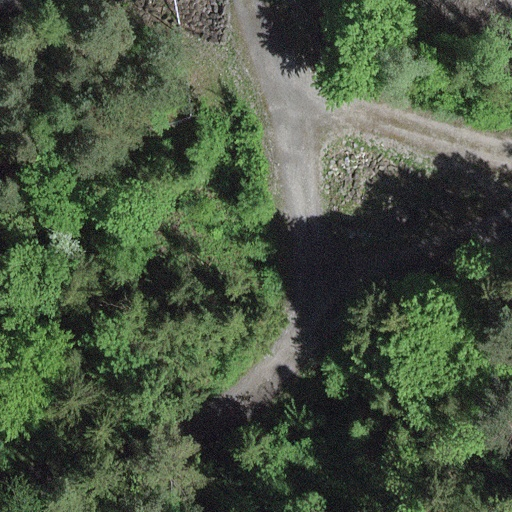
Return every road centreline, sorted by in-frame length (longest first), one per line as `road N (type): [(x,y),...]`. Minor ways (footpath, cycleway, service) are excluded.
road 1 (track): [(260,0),(335,315),(194,425),(0,479)]
road 2 (track): [(284,95),(511,171)]
road 3 (track): [(511,200),(335,315)]
